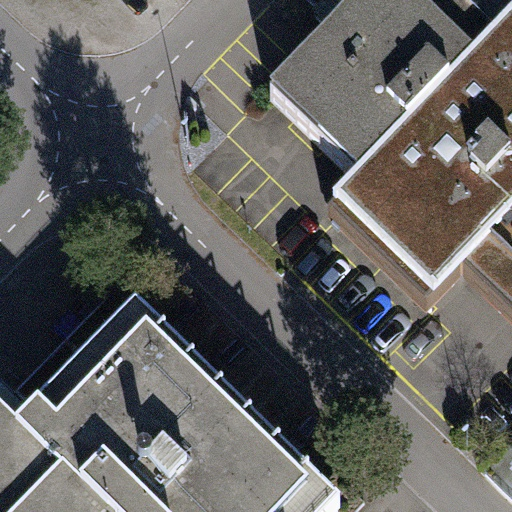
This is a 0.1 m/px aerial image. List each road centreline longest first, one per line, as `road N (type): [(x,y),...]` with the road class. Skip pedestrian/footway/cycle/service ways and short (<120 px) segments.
road 1 (residential): [(469,511),(93,137)]
road 2 (residential): [(228,0),(93,137)]
road 3 (residential): [(93,137),(0,233)]
road 4 (residential): [(0,47),(93,137)]
